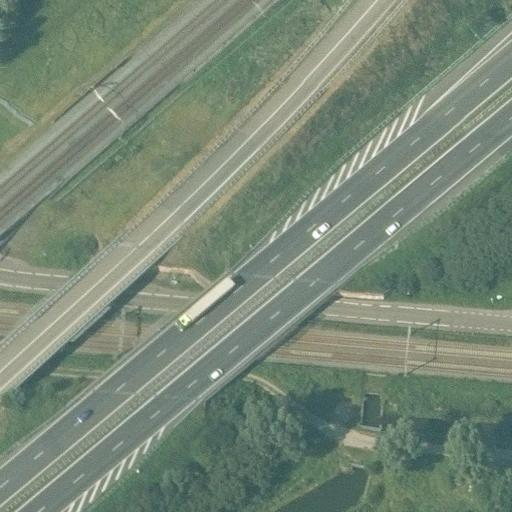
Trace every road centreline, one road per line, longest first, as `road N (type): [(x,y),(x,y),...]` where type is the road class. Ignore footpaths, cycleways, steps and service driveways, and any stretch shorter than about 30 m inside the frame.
road 1 (motorway): [(511,63),(0,489)]
road 2 (motorway): [(41,511),(511,119)]
road 3 (motorway): [(387,0),(281,118),(0,383)]
road 4 (unclassified): [(511,455),(350,438),(241,372),(0,346)]
road 5 (unclassified): [(511,323),(166,295),(0,272)]
